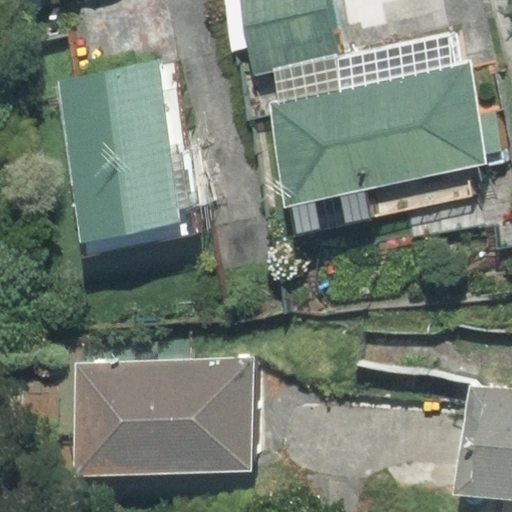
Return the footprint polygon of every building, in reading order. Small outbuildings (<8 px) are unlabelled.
[(343,0),(260,0),(276,69),(352,49),(343,0)] [(184,52),(86,72),(118,230),(216,210),(184,52)] [(491,62),(299,100),(319,194),(507,163),(491,62)] [(286,356),(97,354),(96,467),(284,470),(286,356)] [(511,374),(490,373),(480,493),(511,495),(511,374)]
